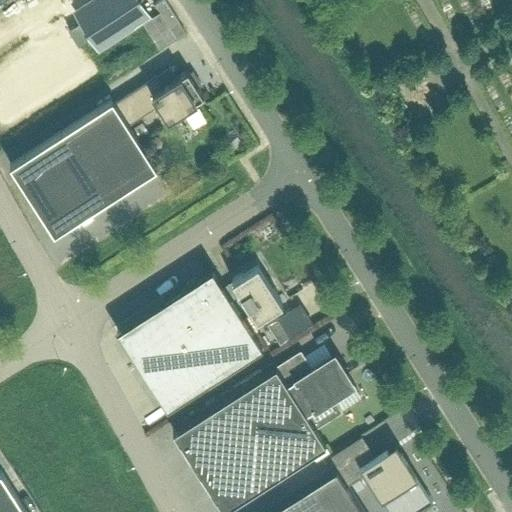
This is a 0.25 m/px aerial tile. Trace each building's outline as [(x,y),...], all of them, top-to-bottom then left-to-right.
[(111,96),(9,162),(33,200),(37,198),(54,225),(108,190),(110,193),(155,164),(128,122),(158,102),(167,116),(181,107),(183,110),(193,104),(191,101),(202,93),(197,85),(200,83),(192,70),(189,72),(186,68),(162,84),(155,73),(113,99),(111,96)] [(211,265),(116,327),(166,404),(261,343),(231,296),(240,291),(256,316),(281,300),(256,261),(231,277),(232,278),(223,284),(211,265)] [(318,290),(300,299),(312,322),(329,314),(318,290)] [(274,363),(174,427),(172,428),(215,495),(217,494),(216,494),(266,462),(273,474),(325,441),(306,412),(352,382),(332,352),(307,369),(295,350),(275,363),(274,363)] [(335,464),(260,511),(366,511),(345,479),(362,468),(390,511),(401,511),(429,494),(392,437),(339,471),(335,464)] [(28,511),(0,468),(0,511),(28,511)]
